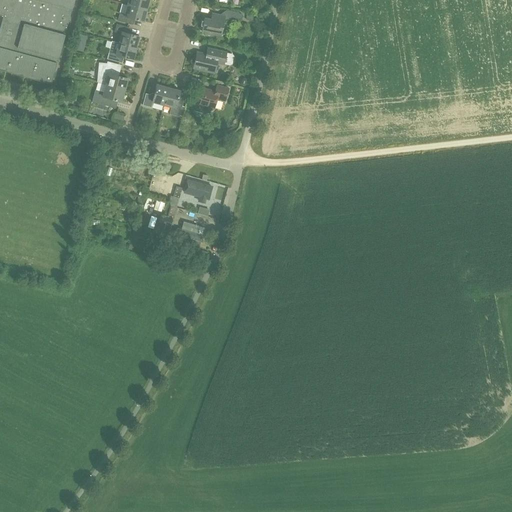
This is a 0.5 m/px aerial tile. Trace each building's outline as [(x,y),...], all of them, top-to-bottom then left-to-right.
[(0,0),(0,14),(5,15),(6,18),(4,20),(0,34),(0,70),(51,84),(58,59),(74,0),(0,0)] [(128,0),(127,5),(146,10),(148,0),(128,0)] [(127,5),(125,14),(119,13),(117,20),(129,24),(131,18),(143,21),(146,10),(127,5)] [(204,18),(201,31),(206,32),(208,34),(210,34),(212,33),(221,35),(223,23),(224,22),(225,16),(220,15),(212,13),(211,16),(210,19),(206,18),(204,18)] [(121,34),(118,43),(136,48),(139,36),(127,33),(129,27),(116,24),(114,32),(121,34)] [(118,43),(116,51),(109,49),(107,59),(119,62),(121,56),(133,60),(136,48),(118,43)] [(223,64),(223,63),(229,64),(232,63),(234,56),(232,53),(212,49),(211,56),(197,53),(193,68),(214,72),(216,63),(223,64)] [(105,84),(105,85),(124,90),(127,78),(115,75),(117,69),(118,64),(107,61),(107,63),(98,62),(97,82),(105,84)] [(151,107),(152,102),(163,105),(168,87),(157,84),(154,94),(152,94),(150,95),(145,94),(142,105),(151,107)] [(105,85),(103,92),(95,90),(92,102),(106,106),(108,98),(121,102),(124,90),(105,85)] [(198,88),(194,102),(193,107),(195,110),(202,112),(205,111),(206,105),(214,108),(216,98),(225,100),(228,88),(216,85),(214,92),(198,88)] [(168,87),(163,105),(171,107),(169,114),(179,117),(182,104),(176,103),(180,91),(168,87)] [(210,198),(213,185),(187,178),(183,192),(210,198)] [(179,198),(182,188),(176,186),(173,196),(179,198)] [(170,206),(176,207),(179,199),(179,198),(173,196),(170,195),(169,201),(170,205),(170,206)] [(156,199),(154,209),(161,211),(164,202),(156,199)] [(168,215),(167,216),(168,216),(171,217),(173,218),(173,217),(176,207),(170,206),(168,215)] [(165,224),(166,221),(167,216),(168,216),(161,214),(158,222),(165,224)] [(169,233),(172,223),(166,222),(166,221),(165,224),(163,232),(164,232),(169,233)] [(165,224),(158,222),(157,227),(158,230),(163,232),(165,224)] [(200,241),(202,235),(197,234),(199,226),(183,222),(181,229),(177,228),(175,235),(200,241)] [(189,254),(204,259),(207,252),(191,246),(189,254)]
